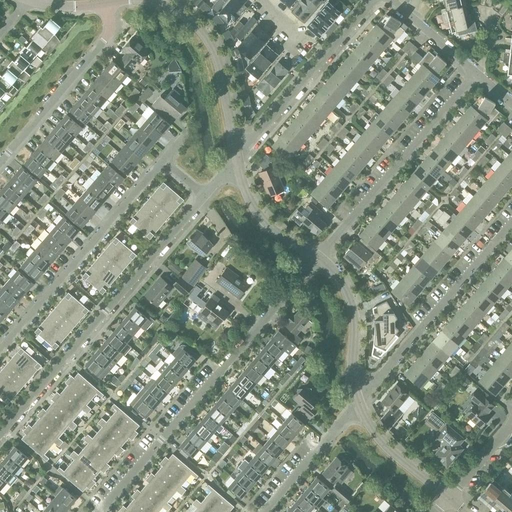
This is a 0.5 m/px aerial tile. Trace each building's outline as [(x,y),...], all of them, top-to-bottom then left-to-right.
[(217,12),(227,0),(209,0),(209,1),(214,5),(211,7),(217,12)] [(235,23),(247,8),(244,5),(248,0),(231,0),(218,15),(227,24),(231,20),(235,23)] [(278,0),(289,9),(296,0),(278,0)] [(324,0),(303,0),(291,13),(304,24),(324,0)] [(465,0),(443,0),(443,1),(445,9),(441,10),(442,13),(446,12),(446,10),(462,6),(462,4),(466,3),(465,0)] [(499,0),(493,9),(498,13),(505,2),(501,0),(499,0)] [(335,6),(343,13),(348,8),(340,1),(335,6)] [(203,2),(198,7),(206,14),(211,9),(203,2)] [(306,27),(320,39),(323,35),(340,15),(327,2),(306,27)] [(510,6),(505,2),(498,13),(503,17),(510,6)] [(467,7),(466,3),(462,4),(462,6),(446,10),(446,12),(442,13),(444,23),(449,21),(465,17),(465,15),(463,8),(467,7)] [(386,14),(375,27),(383,33),(390,40),(394,43),(405,30),(407,27),(401,21),(390,15),(389,17),(386,14)] [(465,17),(449,21),(452,34),(453,34),(453,33),(458,31),(459,35),(477,31),(475,23),(475,22),(474,22),(474,21),(473,21),(472,21),(471,21),(469,14),(465,15),(465,17)] [(217,15),(211,19),(218,27),(223,23),(217,15)] [(36,32),(55,48),(60,41),(54,34),(61,27),(51,18),(43,28),(41,27),(36,32)] [(240,43),(259,21),(251,18),(243,25),(239,22),(230,32),(237,38),(240,43)] [(390,40),(383,33),(375,27),(368,35),(384,48),(390,40)] [(251,61),(270,37),(258,28),(239,49),(251,61)] [(228,31),(222,34),(227,43),(233,40),(228,31)] [(35,56),(36,55),(42,49),(50,53),(55,48),(36,32),(32,36),(34,38),(26,47),(26,48),(35,56)] [(368,35),(361,43),(376,56),(384,48),(368,35)] [(149,52),(133,37),(122,49),(127,53),(118,63),(128,71),(136,61),(139,64),(149,52)] [(376,56),(361,43),(354,51),(369,64),(376,56)] [(278,57),(266,45),(246,69),(258,80),(278,57)] [(413,45),(410,49),(414,53),(415,52),(418,49),(413,45)] [(23,70),(24,70),(29,63),(38,68),(43,61),(36,55),(35,56),(26,48),(26,47),(24,46),(20,51),(22,52),(14,62),(23,70)] [(237,49),(231,51),(234,61),(240,59),(237,49)] [(411,57),(414,53),(410,49),(406,53),(411,57)] [(354,51),(347,59),(362,73),(369,64),(354,51)] [(447,67),(444,64),(446,62),(437,54),(435,56),(431,54),(428,51),(423,58),(415,52),(414,53),(411,57),(421,67),(429,73),(436,80),(447,67)] [(503,62),(508,63),(511,63),(511,51),(510,51),(509,54),(505,53),(504,52),(503,62)] [(168,65),(169,73),(181,72),(179,68),(174,58),(168,65)] [(244,71),(242,58),(240,59),(234,61),(236,72),(243,71),(244,71)] [(404,66),(408,62),(404,58),(400,62),(404,66)] [(355,81),(362,73),(347,59),(340,68),(355,81)] [(11,85),(11,84),(17,78),(25,82),(31,76),(24,70),(23,70),(14,62),(12,60),(8,65),(10,67),(2,76),(1,76),(11,85)] [(113,61),(105,69),(121,83),(128,74),(113,61)] [(268,98),(288,72),(277,63),(256,88),(268,98)] [(421,67),(414,74),(430,88),(436,80),(429,73),(421,67)] [(340,68),(333,76),(348,89),(355,81),(340,68)] [(114,91),(121,83),(105,69),(98,78),(114,91)] [(379,73),(384,77),(387,73),(383,69),(379,73)] [(243,71),(236,72),(239,83),(245,81),(243,71)] [(13,96),(18,90),(11,84),(11,85),(1,76),(2,76),(0,74),(0,97),(5,92),(13,96)] [(430,88),(414,74),(407,83),(423,96),(430,88)] [(145,75),(139,82),(145,87),(150,80),(145,75)] [(390,83),(394,78),(390,75),(386,79),(390,83)] [(333,76),(326,84),(341,97),(348,89),(333,76)] [(98,78),(91,86),(107,99),(114,91),(98,78)] [(407,83),(400,91),(416,104),(423,96),(407,83)] [(341,97),(326,84),(318,93),(334,106),(341,97)] [(100,108),(107,99),(91,86),(84,94),(100,108)] [(147,88),(140,98),(144,101),(152,92),(147,88)] [(176,118),(185,108),(175,99),(179,95),(173,89),(164,100),(160,97),(161,96),(160,95),(152,105),(164,116),(168,112),(176,118)] [(408,112),(416,104),(400,91),(393,99),(408,112)] [(324,117),(334,106),(318,93),(309,104),(324,117)] [(84,94),(77,102),(93,116),(100,108),(84,94)] [(246,95),(241,96),(243,106),(250,105),(248,94),(246,95)] [(373,103),(377,99),(372,95),(368,99),(373,103)] [(470,108),(485,121),(488,124),(499,112),(493,106),(495,103),(484,97),(483,98),(480,96),(470,108)] [(393,99),(386,107),(401,120),(408,112),(393,99)] [(78,117),(86,124),(93,116),(77,102),(66,114),(74,121),(78,117)] [(324,117),(309,104),(302,112),(317,125),(324,117)] [(256,114),(250,105),(243,106),(246,117),(251,119),(256,114)] [(132,114),(136,110),(131,107),(128,111),(128,110),(124,114),(129,118),(132,114)] [(394,128),(401,120),(386,107),(379,115),(394,128)] [(478,129),(485,121),(470,108),(463,116),(478,129)] [(154,111),(147,120),(163,134),(171,125),(154,111)] [(362,115),(358,111),(354,116),(359,120),(362,115)] [(302,112),(295,120),(310,134),(317,125),(302,112)] [(372,124),(387,137),(394,128),(379,115),(376,112),(369,120),(372,124)] [(66,114),(59,123),(75,136),(86,124),(78,117),(74,121),(66,114)] [(463,116),(456,124),(471,137),(478,129),(463,116)] [(156,142),(163,134),(147,120),(140,128),(156,142)] [(303,142),(310,134),(295,120),(288,129),(303,142)] [(68,144),(75,136),(59,123),(52,131),(68,144)] [(364,133),(362,135),(377,148),(380,145),(387,137),(372,124),(364,133)] [(471,137),(456,124),(449,132),(464,146),(471,137)] [(104,133),(108,129),(104,125),(100,129),(104,133)] [(334,125),(330,130),(335,134),(338,129),(334,125)] [(149,150),(156,142),(140,128),(133,136),(149,150)] [(288,129),(281,137),(296,150),(303,142),(288,129)] [(505,138),(508,134),(504,130),(500,134),(505,138)] [(52,131),(45,139),(61,153),(68,144),(52,131)] [(342,140),(345,135),(341,131),(337,136),(342,140)] [(449,132),(442,141),(457,154),(464,146),(449,132)] [(370,157),(377,148),(362,135),(355,144),(370,157)] [(142,159),(149,150),(133,136),(126,144),(142,159)] [(289,158),(296,150),(281,137),(273,145),(289,158)] [(489,145),(492,141),(488,137),(484,142),(489,145)] [(54,161),(61,153),(45,139),(38,147),(54,161)] [(104,147),(108,143),(103,139),(100,143),(96,147),(100,150),(103,147),(104,147)] [(499,148),(503,143),(498,139),(494,144),(499,148)] [(442,141),(435,149),(450,162),(457,154),(442,141)] [(126,144),(118,153),(135,167),(142,159),(126,144)] [(355,144),(348,152),(363,165),(370,157),(355,144)] [(38,147),(31,156),(47,169),(54,161),(38,147)] [(331,152),(327,148),(323,152),(328,156),(331,152)] [(435,149),(428,157),(443,170),(450,162),(435,149)] [(348,152),(341,160),(356,173),(363,165),(348,152)] [(128,175),(135,167),(118,153),(108,165),(117,172),(120,168),(128,175)] [(258,164),(264,169),(272,160),(266,154),(258,164)] [(309,154),(306,158),(310,162),(314,158),(309,154)] [(474,154),(470,158),(474,162),(478,158),(474,154)] [(24,164),(40,178),(47,169),(31,156),(24,164)] [(511,158),(509,156),(502,164),(511,172),(511,158)] [(428,157),(420,165),(436,178),(443,170),(428,157)] [(83,172),(90,164),(86,160),(82,164),(78,168),(83,172)] [(341,160),(334,168),(349,181),(356,173),(341,160)] [(313,172),(317,168),(313,164),(309,168),(313,172)] [(511,172),(502,164),(495,172),(510,185),(511,182),(511,172)] [(117,187),(128,175),(120,168),(117,172),(108,165),(101,173),(117,187)] [(420,165),(410,177),(426,190),(436,178),(420,165)] [(14,175),(30,188),(38,180),(22,166),(14,175)] [(459,170),(464,174),(468,170),(463,166),(459,170)] [(259,173),(268,196),(284,190),(274,167),(259,173)] [(334,168),(327,176),(342,189),(349,181),(334,168)] [(495,172),(488,180),(503,193),(510,185),(495,172)] [(101,173),(94,181),(110,195),(117,187),(101,173)] [(23,196),(30,188),(14,175),(7,183),(23,196)] [(327,176),(320,185),(335,198),(342,189),(327,176)] [(419,198),(426,190),(410,177),(403,185),(419,198)] [(496,202),(503,193),(488,180),(481,188),(496,202)] [(103,204),(110,195),(94,181),(87,189),(103,204)] [(156,210),(173,191),(163,182),(146,202),(156,210)] [(16,205),(23,196),(7,183),(0,191),(16,205)] [(445,187),(450,191),(453,186),(449,183),(445,187)] [(328,206),(335,198),(320,185),(312,193),(328,206)] [(403,185),(396,193),(412,207),(419,198),(403,185)] [(296,195),(300,198),(305,197),(308,194),(302,188),(296,195)] [(481,188),(474,197),(489,210),(496,202),(481,188)] [(87,189),(80,198),(96,212),(103,204),(87,189)] [(0,205),(9,213),(16,205),(0,191),(0,205)] [(184,200),(173,191),(156,210),(167,219),(184,200)] [(405,215),(412,207),(396,193),(389,202),(405,215)] [(314,196),(311,200),(316,204),(319,200),(314,196)] [(482,218),(489,210),(474,197),(467,205),(482,218)] [(42,206),(46,202),(41,198),(37,202),(42,206)] [(89,220),(96,212),(80,198),(73,206),(89,220)] [(139,230),(156,210),(146,202),(129,221),(139,230)] [(389,202),(382,210),(398,223),(405,215),(389,202)] [(41,212),(45,216),(53,207),(48,203),(44,208),(41,212)] [(315,232),(317,233),(316,233),(317,234),(325,224),(325,223),(325,224),(315,216),(319,211),(310,203),(306,208),(311,212),(306,217),(298,210),(291,218),(300,226),(303,222),(311,228),(310,230),(315,233),(315,232)] [(428,207),(433,211),(436,206),(432,203),(428,207)] [(0,219),(2,221),(9,213),(0,205),(0,219)] [(467,205),(457,216),(472,229),(482,218),(467,205)] [(82,229),(89,220),(73,206),(65,214),(82,229)] [(439,217),(443,212),(439,208),(435,213),(439,217)] [(139,230),(150,239),(167,219),(156,210),(139,230)] [(391,231),(398,223),(382,210),(375,218),(391,231)] [(465,238),(472,229),(457,216),(449,225),(465,238)] [(56,225),(72,239),(79,230),(63,217),(56,225)] [(375,218),(368,226),(383,239),(391,231),(375,218)] [(414,223),(419,227),(422,223),(418,219),(414,223)] [(65,247),(72,239),(56,225),(49,233),(65,247)] [(429,229),(425,225),(421,229),(425,233),(429,229)] [(449,225),(442,233),(458,246),(465,238),(449,225)] [(383,239),(368,226),(361,235),(376,248),(383,239)] [(191,247),(204,255),(208,250),(203,246),(208,240),(205,237),(196,231),(191,238),(190,237),(188,240),(189,240),(187,242),(191,247)] [(65,247),(49,233),(42,242),(58,255),(65,247)] [(442,233),(435,241),(451,254),(458,246),(442,233)] [(400,240),(404,243),(408,239),(404,235),(400,240)] [(126,246),(116,237),(99,257),(109,266),(126,246)] [(410,241),(407,245),(411,249),(415,245),(410,241)] [(435,241),(428,249),(444,263),(451,254),(435,241)] [(51,263),(58,255),(42,242),(35,250),(51,263)] [(344,256),(359,269),(367,259),(372,263),(379,254),(368,245),(364,249),(356,242),(350,250),(349,249),(345,253),(346,254),(344,256)] [(229,261),(237,251),(228,245),(220,255),(229,261)] [(136,255),(126,246),(109,266),(119,274),(136,255)] [(428,249),(421,258),(437,271),(444,263),(428,249)] [(44,272),(51,263),(35,250),(28,258),(44,272)] [(109,266),(99,257),(82,277),(92,285),(109,266)] [(37,280),(44,272),(28,258),(17,270),(25,277),(29,273),(37,280)] [(421,258),(414,266),(430,279),(437,271),(421,258)] [(511,278),(511,263),(505,258),(498,266),(511,278)] [(193,286),(206,268),(195,260),(182,277),(193,286)] [(172,261),(168,266),(172,271),(177,265),(172,261)] [(394,270),(397,265),(393,262),(389,266),(394,270)] [(380,272),(384,268),(379,264),(375,268),(376,269),(380,272)] [(119,274),(109,266),(92,285),(102,294),(119,274)] [(414,266),(407,274),(422,287),(430,279),(414,266)] [(511,280),(511,278),(498,266),(491,274),(506,288),(511,280)] [(249,284),(227,268),(216,282),(238,299),(249,284)] [(26,292),(37,280),(29,273),(25,277),(17,270),(10,278),(26,292)] [(407,274),(400,282),(415,295),(422,287),(407,274)] [(491,274),(484,283),(499,296),(506,288),(491,274)] [(160,277),(145,295),(157,306),(173,288),(160,277)] [(179,277),(173,285),(185,295),(191,288),(179,277)] [(26,292),(10,278),(3,287),(19,300),(26,292)] [(400,282),(393,291),(408,304),(415,295),(400,282)] [(492,304),(499,296),(484,283),(477,291),(492,304)] [(385,289),(383,284),(377,286),(380,292),(385,289)] [(196,286),(188,297),(193,301),(201,289),(196,286)] [(0,298),(12,308),(19,300),(3,287),(0,290),(0,298)] [(477,291),(469,299),(485,312),(492,304),(477,291)] [(79,301),(68,292),(51,312),(62,321),(79,301)] [(210,299),(200,312),(197,316),(215,330),(218,326),(229,312),(222,307),(223,306),(219,302),(218,304),(217,303),(220,299),(214,294),(210,299)] [(0,312),(5,317),(12,308),(0,298),(0,312)] [(478,321),(485,312),(469,299),(462,307),(478,321)] [(62,321),(72,330),(89,310),(79,301),(62,321)] [(398,337),(397,336),(395,334),(398,330),(395,327),(394,320),(396,318),(386,302),(373,308),(374,317),(374,322),(374,327),(374,332),(374,336),(374,341),(373,346),(385,351),(398,337)] [(135,307),(127,315),(140,327),(145,331),(153,321),(147,316),(146,317),(135,307)] [(462,307),(455,315),(471,329),(478,321),(462,307)] [(302,339),(298,336),(296,335),(309,320),(299,311),(294,317),(292,315),(287,320),(289,322),(286,326),(292,331),(288,336),(297,344),(302,339)] [(34,332),(40,336),(45,340),(62,321),(51,312),(34,332)] [(127,315),(120,324),(133,335),(140,327),(127,315)] [(464,337),(464,336),(471,329),(455,315),(448,324),(464,337)] [(498,317),(494,321),(499,325),(502,320),(498,317)] [(55,349),(72,330),(62,321),(45,340),(55,349)] [(120,324),(113,332),(118,336),(126,343),(132,336),(133,335),(120,324)] [(441,332),(457,345),(464,337),(448,324),(441,332)] [(170,338),(172,336),(174,334),(170,330),(166,335),(170,338)] [(279,331),(271,339),(284,351),(284,350),(289,355),(296,346),(291,342),(292,342),(279,331)] [(109,336),(106,340),(119,351),(123,355),(130,347),(126,343),(118,336),(113,332),(109,336)] [(434,340),(450,353),(457,345),(441,332),(434,340)] [(271,339),(264,347),(277,359),(284,351),(271,339)] [(123,355),(119,351),(106,340),(99,348),(111,359),(112,360),(116,363),(123,355)] [(443,362),(450,353),(434,340),(427,348),(443,362)] [(156,354),(163,347),(159,343),(152,351),(156,354)] [(172,354),(175,357),(176,357),(189,368),(196,360),(190,355),(193,352),(185,345),(183,344),(181,344),(180,346),(172,354)] [(306,346),(303,352),(309,355),(312,349),(306,346)] [(270,367),(277,359),(264,347),(257,355),(270,367)] [(501,355),(511,364),(511,349),(509,347),(501,355)] [(4,367),(14,376),(31,356),(21,348),(4,367)] [(92,357),(109,371),(116,363),(112,360),(111,359),(99,348),(92,357)] [(427,348),(420,356),(436,370),(443,362),(427,348)] [(470,349),(466,354),(471,358),(474,353),(470,349)] [(152,351),(148,356),(145,359),(148,362),(148,363),(151,359),(154,362),(159,357),(156,354),(152,351)] [(263,375),(270,367),(257,355),(250,364),(263,375)] [(477,355),(473,360),(477,363),(481,359),(477,355)] [(510,377),(511,374),(511,364),(501,355),(494,363),(510,377)] [(41,365),(31,356),(14,376),(24,385),(41,365)] [(420,356),(413,365),(429,378),(436,370),(420,356)] [(92,357),(85,365),(101,380),(109,371),(92,357)] [(181,376),(189,368),(176,357),(175,357),(168,365),(181,376)] [(297,362),(300,365),(305,359),(301,357),(297,362)] [(474,368),(477,363),(473,360),(469,364),(474,368)] [(181,376),(168,365),(164,362),(157,370),(161,373),(174,385),(181,376)] [(297,362),(290,370),(293,373),(300,365),(297,362)] [(494,363),(487,372),(503,385),(510,377),(494,363)] [(250,364),(243,372),(256,383),(263,375),(250,364)] [(429,378),(413,365),(406,373),(421,387),(429,378)] [(0,392),(14,376),(4,367),(0,371),(0,392)] [(137,376),(141,370),(138,368),(133,373),(137,376)] [(287,381),(291,376),(293,373),(290,370),(283,378),(287,381)] [(243,372),(236,380),(249,391),(256,383),(243,372)] [(503,385),(487,372),(480,380),(495,393),(503,385)] [(71,375),(68,379),(92,399),(97,394),(101,397),(103,395),(78,373),(74,378),(71,375)] [(167,393),(174,385),(161,373),(155,381),(154,382),(167,393)] [(122,374),(118,379),(121,382),(126,377),(122,374)] [(458,381),(464,387),(470,380),(463,375),(458,381)] [(14,376),(0,392),(0,398),(7,404),(24,385),(14,376)] [(160,401),(167,393),(154,382),(155,381),(151,378),(144,387),(160,401)] [(87,405),(92,399),(68,379),(65,382),(67,385),(64,389),(89,411),(91,409),(87,405)] [(242,400),(249,391),(236,380),(229,388),(242,400)] [(385,414),(385,413),(380,419),(388,431),(403,413),(398,408),(409,396),(396,385),(382,401),(390,408),(385,414)] [(153,409),(160,401),(144,387),(137,395),(140,398),(153,409)] [(310,418),(318,409),(313,405),(318,399),(312,394),(312,388),(306,389),(304,387),(303,389),(297,389),(297,394),(294,398),(302,406),(299,409),(298,407),(294,412),(305,422),(309,417),(310,418)] [(235,408),(242,400),(229,388),(222,397),(235,408)] [(57,392),(54,395),(78,415),(82,410),(87,414),(89,411),(64,389),(60,394),(57,392)] [(474,404),(475,404),(466,415),(481,428),(490,417),(486,414),(494,406),(485,398),(476,389),(468,398),(475,403),(474,404)] [(73,421),(78,415),(54,395),(51,399),(53,402),(50,406),(75,428),(77,425),(73,421)] [(153,409),(140,398),(137,395),(129,404),(133,407),(146,418),(153,409)] [(222,397),(215,405),(228,416),(235,408),(222,397)] [(431,400),(426,406),(430,409),(435,404),(431,400)] [(116,410),(111,416),(135,436),(138,433),(135,431),(139,426),(114,404),(111,407),(116,410)] [(221,424),(228,416),(215,405),(207,413),(221,424)] [(263,409),(263,408),(259,405),(254,410),(259,414),(263,409)] [(75,428),(50,406),(46,410),(43,408),(40,411),(64,432),(68,426),(73,430),(75,428)] [(59,438),(64,432),(40,411),(36,415),(39,418),(36,422),(61,444),(63,441),(59,438)] [(258,414),(255,411),(248,419),(251,422),(258,414)] [(433,456),(447,468),(459,453),(455,450),(464,439),(432,412),(425,420),(439,432),(434,438),(441,444),(441,447),(433,456)] [(224,427),(221,424),(207,413),(200,421),(214,433),(215,430),(219,433),(224,427)] [(297,433),(304,424),(291,413),(284,422),(297,433)] [(132,440),(135,436),(111,416),(106,422),(102,418),(100,420),(125,442),(129,438),(132,440)] [(241,427),(244,430),(251,422),(248,419),(241,427)] [(121,447),(125,442),(100,420),(97,423),(102,427),(97,432),(121,453),(124,449),(121,447)] [(209,437),(214,433),(200,421),(193,430),(206,441),(207,441),(210,443),(212,440),(209,437)] [(29,424),(26,428),(50,448),(54,443),(59,447),(61,444),(36,422),(31,427),(29,424)] [(284,422),(277,430),(290,441),(297,433),(284,422)] [(44,454),(50,448),(26,428),(22,432),(25,434),(21,439),(47,461),(49,458),(44,454)] [(199,449),(206,441),(193,430),(186,438),(199,449)] [(277,430),(270,438),(283,449),(290,441),(277,430)] [(118,457),(121,453),(97,432),(92,438),(88,434),(86,437),(111,458),(115,454),(118,457)] [(83,449),(107,469),(110,466),(107,463),(111,458),(86,437),(83,439),(88,443),(83,449)] [(192,458),(199,449),(186,438),(179,446),(182,449),(179,452),(187,458),(189,455),(192,458)] [(276,458),(283,449),(270,438),(263,446),(276,458)] [(269,466),(276,458),(263,446),(259,443),(252,451),(256,455),(269,466)] [(15,446),(7,455),(20,466),(28,457),(25,455),(27,452),(20,446),(18,448),(15,446)] [(104,473),(107,469),(83,449),(78,455),(74,451),(72,453),(97,475),(101,471),(104,473)] [(93,480),(97,475),(72,453),(69,456),(74,460),(69,465),(93,485),(96,482),(93,480)] [(165,456),(162,460),(186,480),(191,475),(196,478),(198,476),(172,454),(168,459),(165,456)] [(14,474),(20,466),(7,455),(0,463),(14,474)] [(262,474),(269,466),(256,455),(249,463),(262,474)] [(348,468),(346,466),(349,463),(343,458),(341,461),(336,458),(323,474),(334,484),(337,480),(341,483),(351,472),(347,468),(348,468)] [(181,486),(186,480),(162,460),(159,463),(162,466),(158,470),(184,492),(186,490),(181,486)] [(223,460),(218,465),(222,468),(226,463),(223,460)] [(18,478),(14,474),(0,463),(0,477),(6,483),(11,486),(18,478)] [(249,463),(242,471),(255,482),(262,474),(249,463)] [(90,489),(93,485),(69,465),(64,471),(59,467),(57,470),(82,492),(87,487),(90,489)] [(181,495),(184,492),(158,470),(154,475),(151,473),(148,476),(172,497),(177,491),(181,495)] [(242,471),(235,479),(247,491),(255,482),(242,471)] [(33,477),(37,480),(41,475),(38,472),(33,477)] [(167,502),(172,497),(148,476),(145,480),(148,482),(144,487),(169,509),(171,506),(167,502)] [(322,498),(322,497),(329,489),(316,478),(309,486),(322,498)] [(240,499),(247,491),(235,479),(227,488),(240,499)] [(493,479),(480,494),(489,502),(502,487),(493,479)] [(357,491),(364,483),(362,481),(355,489),(356,490),(357,491)] [(210,491),(206,497),(207,498),(223,511),(230,511),(234,507),(208,485),(206,487),(210,491)] [(352,498),(337,485),(332,490),(347,504),(352,498)] [(76,499),(63,488),(62,488),(60,486),(53,494),(56,496),(55,496),(69,508),(76,499)] [(309,486),(302,494),(315,506),(318,509),(326,500),(322,497),(322,498),(309,486)] [(137,489),(134,492),(156,511),(158,511),(163,507),(167,511),(169,509),(144,487),(140,491),(137,489)] [(489,502),(497,509),(508,496),(509,496),(510,494),(502,487),(489,502)] [(156,511),(134,492),(131,496),(134,499),(130,503),(140,511),(156,511)] [(302,494),(295,503),(305,511),(309,511),(315,506),(302,494)] [(57,511),(64,511),(69,508),(55,496),(49,504),(57,511)] [(497,509),(501,511),(508,511),(511,507),(511,498),(509,496),(508,496),(497,509)] [(223,511),(207,498),(206,497),(201,503),(196,499),(194,501),(195,502),(206,511),(223,511)] [(11,511),(17,504),(12,500),(9,504),(11,511)] [(194,501),(192,504),(196,508),(192,511),(206,511),(195,502),(194,501)] [(140,511),(130,503),(126,508),(123,505),(120,509),(123,511),(140,511)] [(305,511),(295,503),(288,511),(305,511)]
